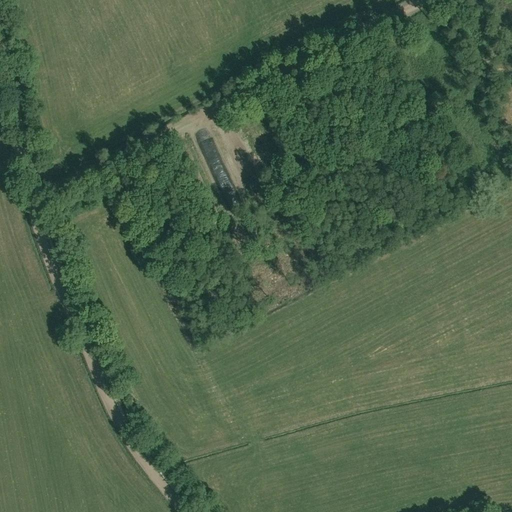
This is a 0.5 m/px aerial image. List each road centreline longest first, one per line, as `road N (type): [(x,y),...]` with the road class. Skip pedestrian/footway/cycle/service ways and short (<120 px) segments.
road 1 (track): [(31,202),(422,0)]
road 2 (track): [(31,202),(112,412),(185,511)]
road 3 (track): [(0,53),(31,202)]
